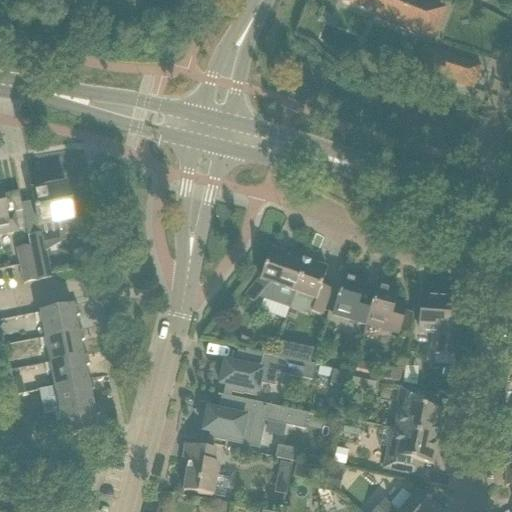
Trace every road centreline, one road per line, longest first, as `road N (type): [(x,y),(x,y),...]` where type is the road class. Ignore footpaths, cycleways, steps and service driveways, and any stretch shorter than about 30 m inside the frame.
road 1 (unclassified): [(126,511),(190,253)]
road 2 (residential): [(491,281),(471,511)]
road 3 (residential): [(491,281),(315,218)]
road 4 (tertiary): [(222,147),(376,172)]
road 5 (tertiary): [(376,172),(228,123)]
road 6 (tertiary): [(50,93),(190,141)]
road 7 (tertiary): [(195,115),(50,93)]
road 8 (tertiary): [(511,207),(376,172)]
